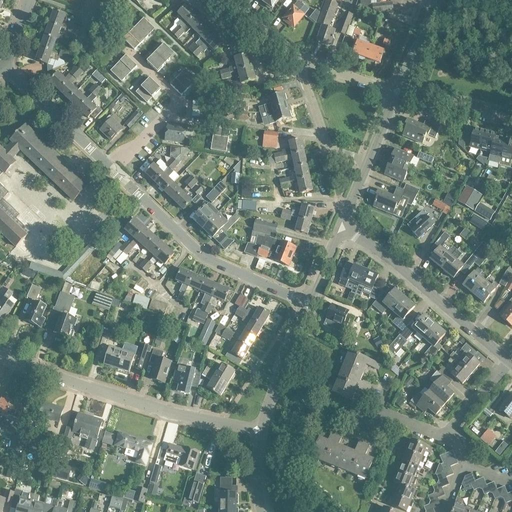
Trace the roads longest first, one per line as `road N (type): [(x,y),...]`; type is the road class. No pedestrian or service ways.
road 1 (residential): [(304,303),(196,253),(2,66)]
road 2 (residential): [(257,431),(177,417),(0,353)]
road 3 (residential): [(506,360),(343,221)]
road 4 (unknown): [(110,169),(177,95),(116,34)]
road 5 (residential): [(365,162),(325,145),(293,52)]
road 6 (unclassified): [(257,431),(304,303)]
road 7 (unclassified): [(394,91),(511,119)]
